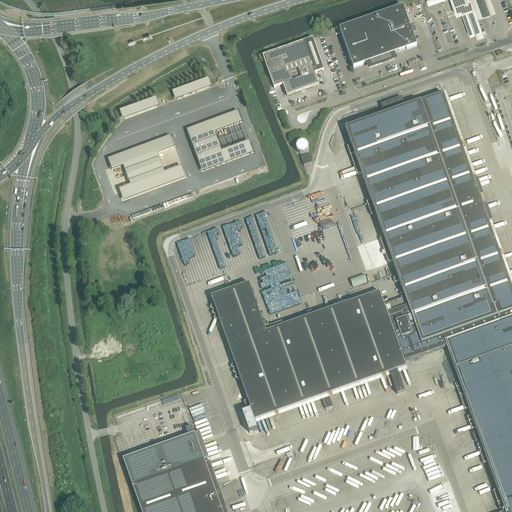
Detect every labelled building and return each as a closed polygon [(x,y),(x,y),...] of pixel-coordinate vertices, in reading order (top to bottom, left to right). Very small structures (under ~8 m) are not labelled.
[(427,0),(428,1),(429,5),(441,0),(451,0),(456,15),(462,13),(474,9),(471,0),(427,0)] [(496,12),(491,0),(471,0),(474,9),(462,13),(470,36),(477,34),(476,32),(482,30),(478,18),(496,12)] [(403,7),(339,29),(339,30),(353,69),(364,65),(368,64),(371,63),(372,65),(382,62),(391,59),(390,56),(393,55),(406,50),(417,47),(417,46),(410,28),(409,23),(408,22),(403,7)] [(313,39),(263,57),(274,89),(283,86),(287,97),(319,86),(315,74),(324,71),(313,39)] [(209,80),(172,93),(175,101),(212,88),(209,80)] [(213,303),(210,309),(214,311),(212,314),(216,316),(214,320),(218,321),(219,319),(234,362),(231,368),(235,370),(233,373),(237,375),(235,379),(239,381),(240,378),(248,401),(244,402),(247,411),(251,409),(251,410),(242,413),(249,433),(258,430),(255,422),(275,414),(276,418),(279,417),(278,413),(322,398),(326,410),(333,408),(330,399),(333,398),(332,394),(383,376),(384,380),(387,379),(386,375),(390,374),(397,395),(404,392),(397,371),(406,368),(404,363),(447,348),(459,383),(455,384),(456,388),(457,388),(460,396),(463,395),(464,397),(460,398),(465,410),(468,409),(471,417),(467,418),(469,422),(472,421),(474,425),(470,426),(472,430),(475,429),(476,432),(472,434),(476,443),(480,441),(481,445),(477,446),(479,450),(482,449),(483,451),(479,452),(484,464),(487,463),(497,490),(493,492),(498,504),(501,502),(502,505),(498,506),(500,510),(503,509),(504,511),(511,511),(511,288),(501,257),(504,256),(503,254),(500,255),(489,223),(486,216),(483,207),(482,204),(485,202),(484,200),(481,201),(480,197),(474,181),(463,150),(466,149),(465,146),(462,147),(443,95),(405,108),(402,98),(395,101),(398,110),(345,129),(351,146),(348,148),(350,156),(354,154),(355,158),(352,160),(357,176),(361,174),(371,202),(367,203),(371,216),(375,215),(384,238),(380,239),(388,263),(392,262),(398,278),(394,279),(395,283),(399,282),(405,298),(384,306),(379,293),(350,303),(321,313),(320,312),(319,309),(311,312),(311,311),(307,313),(309,317),(284,326),(282,322),(268,327),(267,326),(269,326),(267,322),(263,323),(249,284),(240,287),(211,298),(213,303)] [(156,99),(120,113),(123,121),(159,108),(156,99)] [(238,112),(187,132),(190,140),(190,139),(214,130),(215,132),(214,132),(215,135),(242,124),(238,112)] [(190,140),(190,142),(192,146),(194,152),(196,156),(196,157),(198,161),(199,163),(199,164),(223,155),(222,153),(215,135),(214,132),(215,132),(214,130),(190,139),(190,140)] [(170,138),(108,161),(112,172),(124,168),(131,187),(119,191),(124,203),(186,180),(182,168),(165,174),(158,155),(175,149),(170,138)] [(199,163),(203,174),(254,154),(249,143),(222,153),(223,155),(199,164),(199,163)] [(301,158),(304,166),(312,163),(309,155),(301,158)] [(364,275),(350,280),(353,288),(367,283),(364,275)] [(185,412),(183,407),(173,410),(175,415),(185,412)] [(188,437),(123,460),(132,486),(141,511),(227,511),(210,463),(206,464),(205,463),(204,461),(209,459),(200,433),(195,435),(195,434),(195,435),(192,427),(188,429),(186,429),(188,436),(188,437)]
